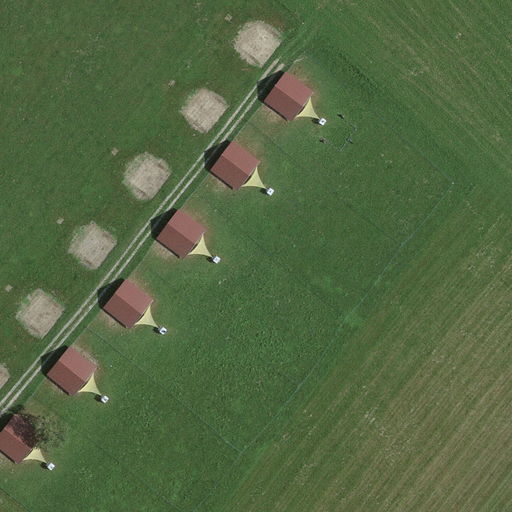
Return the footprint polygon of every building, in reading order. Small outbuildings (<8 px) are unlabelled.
[(314,91),(286,71),(264,102),(292,122),(314,91)] [(260,164),(234,142),(210,170),(237,192),(260,164)] [(206,232),(180,210),(157,238),(183,260),(206,232)] [(153,302),(127,280),(103,307),(129,329),(153,302)] [(97,368),(70,347),(48,376),(75,396),(97,368)] [(42,437),(16,415),(0,433),(0,448),(19,464),(42,437)]
